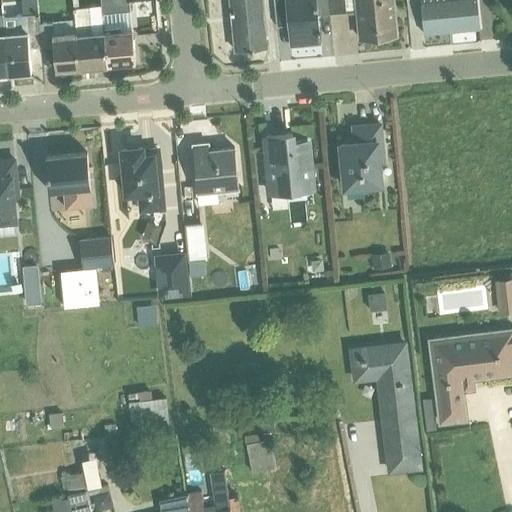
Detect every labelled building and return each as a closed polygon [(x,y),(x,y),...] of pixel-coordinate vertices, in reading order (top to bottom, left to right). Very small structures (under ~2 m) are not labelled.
[(3,18),(9,75),(32,73),(30,49),(42,48),(40,24),(37,0),(21,0),(23,16),(3,18)] [(73,0),(76,32),(80,69),(109,66),(105,34),(103,14),(102,6),(79,9),(78,0),(73,0)] [(101,0),(102,6),(103,14),(131,12),(130,3),(126,3),(126,0),(101,0)] [(262,0),(230,0),(236,51),(248,50),(255,50),(267,48),(262,0)] [(331,14),(329,0),(286,0),(291,46),(321,43),(321,37),(322,36),(320,15),(331,14)] [(329,0),(331,14),(347,13),(347,15),(358,14),(361,39),(397,36),(393,0),(329,0)] [(451,31),(448,0),(421,0),(425,34),(451,31)] [(448,0),(451,31),(480,28),(476,0),(448,0)] [(0,76),(9,75),(3,18),(3,16),(0,16),(0,76)] [(40,24),(42,48),(54,47),(57,71),(80,69),(76,32),(53,34),(52,23),(40,24)] [(105,34),(109,66),(136,63),(135,49),(136,49),(135,39),(134,39),(133,31),(105,34)] [(356,144),(341,145),(345,191),(384,188),(383,165),(384,165),(381,125),(354,128),(356,144)] [(293,134),(266,136),(270,196),(273,196),(274,210),(289,209),(288,194),(311,192),(308,140),(293,142),(293,134)] [(199,195),(218,193),(240,190),(235,149),(210,151),(209,144),(193,145),(199,195)] [(144,156),(152,155),(153,153),(159,152),(158,147),(143,148),(144,156)] [(143,148),(122,150),(127,197),(138,196),(140,213),(164,211),(159,152),(153,153),(152,155),(144,156),(143,148)] [(88,154),(46,158),(50,193),(64,191),(66,210),(94,207),(88,154)] [(0,237),(17,236),(16,223),(19,222),(16,196),(19,196),(15,161),(0,162),(0,237)] [(218,193),(199,195),(198,195),(199,205),(220,203),(218,193)] [(149,221),(142,239),(156,244),(162,226),(149,221)] [(204,223),(186,225),(189,261),(208,260),(204,223)] [(112,236),(80,240),(83,269),(115,265),(112,236)] [(0,248),(0,286),(3,287),(1,263),(9,262),(8,248),(0,248)] [(185,252),(155,255),(159,298),(190,295),(185,252)] [(390,253),(372,256),(374,270),(392,268),(390,253)] [(325,261),(306,262),(307,277),(326,275),(325,261)] [(38,267),(24,268),(27,305),(41,303),(38,267)] [(97,269),(62,272),(65,308),(100,303),(97,269)] [(251,271),(235,272),(237,289),(253,288),(251,271)] [(488,306),(509,306),(508,276),(488,276),(488,306)] [(386,293),(369,295),(371,312),(388,310),(386,293)] [(156,305),(128,308),(131,330),(158,327),(156,305)] [(511,327),(428,338),(440,425),(469,421),(465,392),(476,391),(475,381),(511,375),(511,327)] [(407,342),(350,348),(354,383),(381,380),(391,472),(421,468),(407,342)] [(154,391),(116,396),(118,405),(131,404),(133,421),(145,419),(146,434),(170,431),(166,398),(155,400),(154,391)] [(434,398),(423,399),(427,432),(438,430),(434,398)] [(39,409),(41,424),(55,423),(54,408),(39,409)] [(11,426),(30,424),(28,412),(10,414),(11,426)] [(105,432),(102,433),(103,438),(136,435),(135,425),(120,427),(119,425),(111,425),(112,428),(108,429),(108,430),(105,431),(105,432)] [(261,439),(239,440),(241,469),(264,468),(261,439)] [(60,479),(57,479),(61,493),(88,487),(88,489),(103,486),(96,458),(83,461),(85,471),(60,478),(60,479)] [(186,495),(189,511),(230,511),(228,500),(224,471),(210,474),(217,509),(206,511),(202,492),(186,495)] [(107,486),(92,490),(97,511),(113,508),(107,486)] [(69,498),(72,511),(91,511),(87,491),(69,496),(69,498)] [(189,511),(186,495),(159,500),(161,511),(189,511)] [(72,511),(69,498),(52,502),(54,511),(72,511)] [(228,500),(230,511),(240,511),(238,498),(228,500)]
